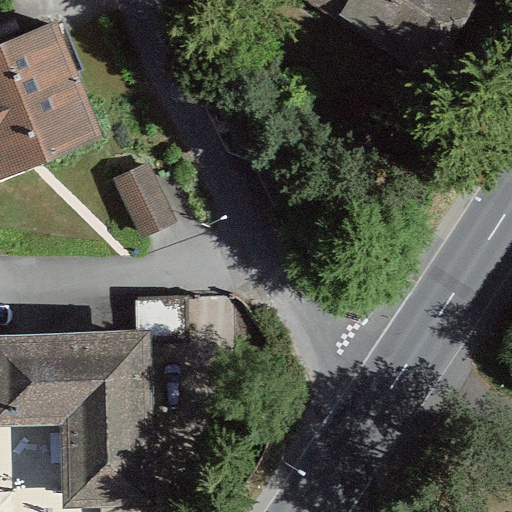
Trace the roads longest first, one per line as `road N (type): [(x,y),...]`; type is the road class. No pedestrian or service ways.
road 1 (residential): [(145,0),(304,324),(392,387)]
road 2 (secondary): [(511,198),(392,387)]
road 3 (secondary): [(392,387),(306,511)]
